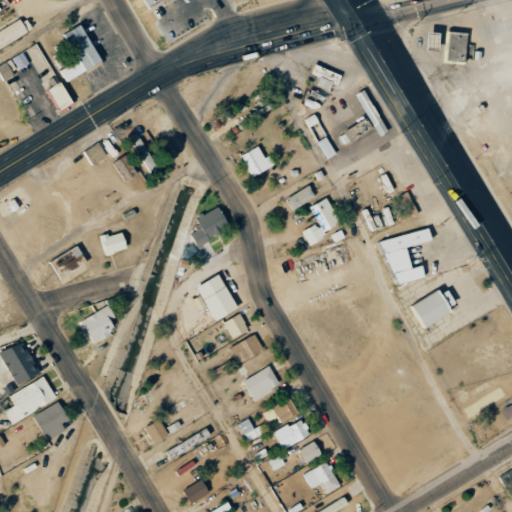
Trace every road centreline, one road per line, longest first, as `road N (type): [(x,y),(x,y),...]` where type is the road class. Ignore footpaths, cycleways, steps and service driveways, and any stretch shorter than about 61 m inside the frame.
road 1 (residential): [(116,0),(241,206),(273,307),(396,511)]
road 2 (tertiary): [(236,41),(160,74),(0,172)]
road 3 (residential): [(0,249),(100,415)]
road 4 (primary): [(511,268),(423,119)]
road 5 (residential): [(511,446),(402,511)]
road 6 (primary): [(423,119),(358,11)]
road 7 (tertiary): [(358,11),(236,41)]
